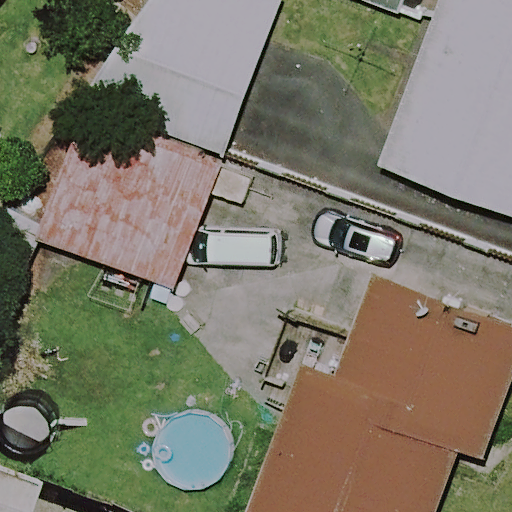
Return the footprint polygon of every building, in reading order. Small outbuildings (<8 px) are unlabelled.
[(279,0),(152,0),(91,98),(37,240),(170,291),(279,0)] [(352,0),(393,18),(400,0),(352,0)] [(511,0),(444,0),(378,163),(511,217),(511,0)] [(511,376),(511,336),(369,284),(335,376),(301,363),(246,511),(436,511),(459,451),(481,459),(511,376)] [(0,511),(17,511),(26,488),(0,479),(0,511)]
